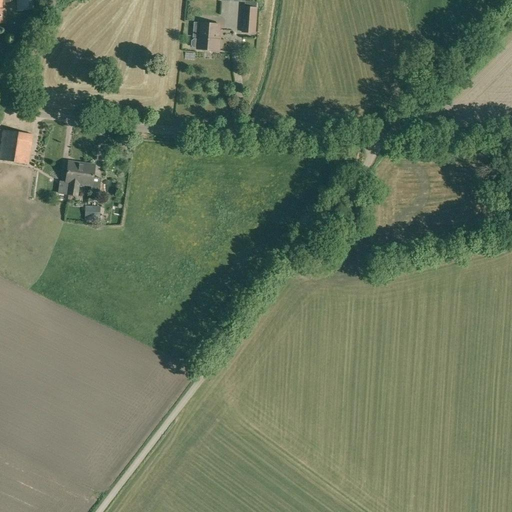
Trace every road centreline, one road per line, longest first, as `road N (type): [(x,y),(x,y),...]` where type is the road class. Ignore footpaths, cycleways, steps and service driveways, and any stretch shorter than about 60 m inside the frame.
road 1 (unclassified): [(98,511),(385,138)]
road 2 (unclassified): [(385,138),(112,124),(0,106)]
road 3 (track): [(385,138),(511,12)]
road 4 (unclassified): [(385,138),(511,143)]
